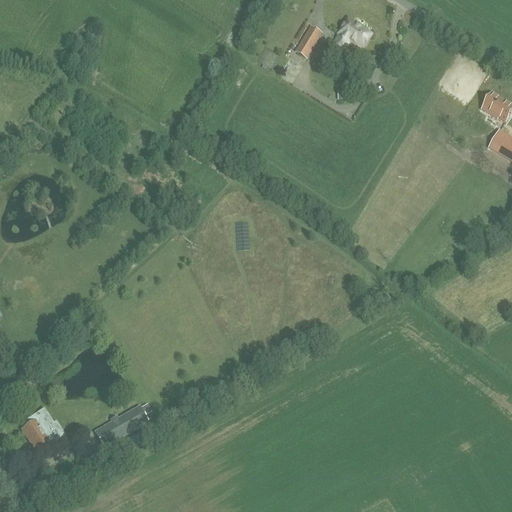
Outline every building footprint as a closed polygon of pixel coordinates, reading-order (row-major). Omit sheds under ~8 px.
[(332,48),(340,52),(343,54),(350,42),(363,50),(372,36),(359,28),(360,27),(359,27),(348,19),(338,35),(340,36),(332,48)] [(297,53),(307,59),(322,35),(311,28),(297,53)] [(339,89),(338,101),(348,101),(349,90),(339,89)] [(493,94),(483,111),(498,120),(499,119),(506,123),(511,113),(511,107),(501,101),(502,100),(493,94)] [(500,133),(491,148),(511,161),(511,140),(508,138),(501,134),(500,133)] [(70,344),(66,348),(69,352),(74,348),(70,344)] [(139,408),(95,433),(103,448),(148,423),(139,408)] [(44,452),(52,447),(49,443),(54,440),(47,429),(51,426),(44,416),(40,419),(37,415),(25,423),(28,427),(22,431),(35,452),(41,448),(44,452)] [(148,431),(128,442),(134,451),(153,440),(148,431)]
